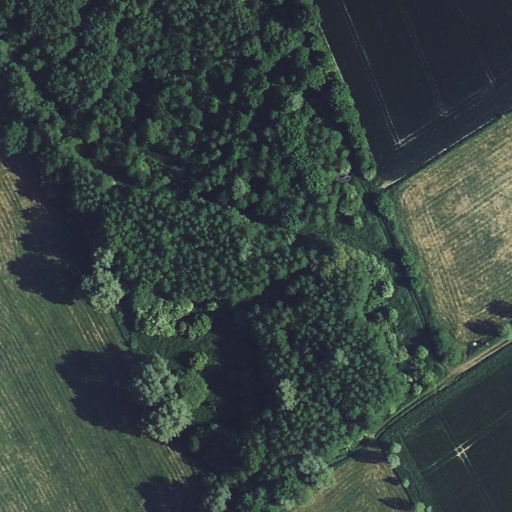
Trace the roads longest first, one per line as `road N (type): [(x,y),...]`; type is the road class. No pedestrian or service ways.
road 1 (track): [(467,368),(446,364),(431,345),(397,258),(360,245),(182,342)]
road 2 (track): [(511,339),(377,432)]
